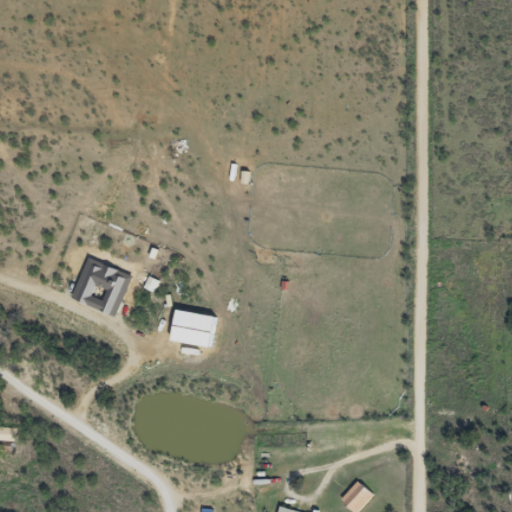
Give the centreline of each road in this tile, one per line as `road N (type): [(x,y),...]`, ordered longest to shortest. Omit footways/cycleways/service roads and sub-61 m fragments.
road 1 (residential): [(489,511),(491,151),(467,0)]
road 2 (residential): [(241,507),(131,467),(0,377)]
